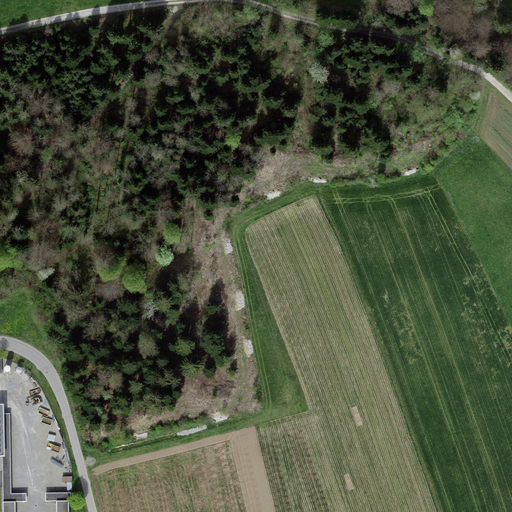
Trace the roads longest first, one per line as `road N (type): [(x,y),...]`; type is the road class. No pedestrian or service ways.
road 1 (track): [(0,237),(92,135),(190,0)]
road 2 (track): [(476,67),(351,22),(245,0)]
road 3 (unclassified): [(92,511),(50,372),(20,347),(0,342)]
road 4 (track): [(150,0),(0,30)]
